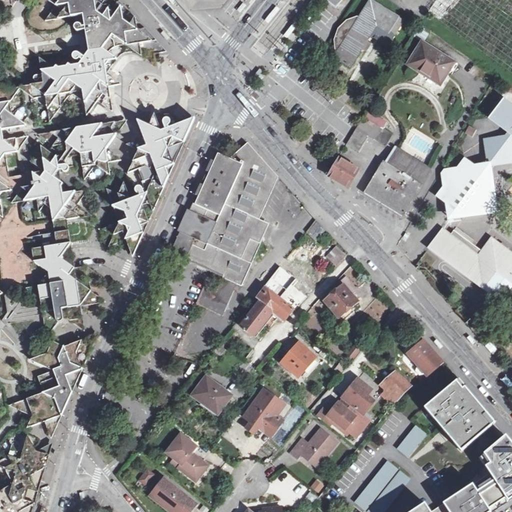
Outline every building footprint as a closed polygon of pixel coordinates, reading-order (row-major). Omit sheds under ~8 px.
[(109,0),(53,0),(58,4),(49,19),(85,13),(87,23),(84,23),(83,22),(81,21),(78,21),(77,24),(76,26),(78,28),(79,29),(88,29),(88,32),(93,32),(96,52),(98,53),(98,55),(109,62),(116,53),(114,47),(129,45),(132,42),(134,43),(140,35),(134,30),(136,27),(125,19),(127,15),(108,2),(109,0)] [(246,0),(244,0),(238,7),(241,9),(247,1),(246,0)] [(342,0),(325,0),(336,8),(342,0)] [(511,2),(509,0),(433,0),(425,12),(511,75),(511,2)] [(402,22),(369,1),(358,19),(354,17),(344,21),(338,29),(333,39),(335,51),(337,53),(334,57),(348,65),(357,50),(364,50),(368,44),(365,37),(367,34),(386,47),(402,22)] [(277,4),(268,16),(271,19),(281,7),(277,4)] [(299,21),(296,19),(286,32),(289,34),(299,21)] [(163,30),(161,33),(168,41),(171,39),(163,30)] [(452,61),(423,42),(409,64),(438,84),(452,61)] [(101,66),(80,52),(78,52),(76,53),(75,55),(75,57),(75,58),(76,59),(78,60),(79,60),(80,59),(81,58),(84,60),(82,64),(57,67),(41,56),(43,73),(37,74),(35,75),(35,79),(36,81),(32,85),(33,97),(49,107),(50,121),(71,94),(75,94),(83,99),(92,98),(92,94),(105,92),(101,66)] [(260,68),(253,75),(259,79),(264,72),(260,68)] [(18,88),(4,90),(0,87),(0,130),(24,126),(10,115),(8,102),(18,88)] [(511,105),(505,101),(491,119),(504,128),(510,133),(505,139),(505,145),(509,145),(510,143),(511,144),(511,105)] [(128,172),(142,167),(149,185),(149,186),(152,186),(152,187),(157,185),(177,140),(173,130),(163,134),(161,131),(160,131),(155,113),(150,124),(138,119),(145,137),(126,143),(139,149),(128,172)] [(386,145),(392,134),(363,117),(346,145),(357,152),(368,135),(386,145)] [(468,126),(465,134),(473,136),(475,129),(468,126)] [(510,133),(504,128),(499,134),(503,139),(491,140),(491,146),(486,146),(489,167),(511,163),(511,144),(510,143),(509,145),(505,145),(505,139),(510,133)] [(64,166),(63,161),(67,157),(78,155),(82,179),(93,165),(101,170),(108,168),(105,153),(103,144),(104,141),(103,138),(101,137),(98,136),(96,138),(92,138),(91,132),(58,138),(42,159),(28,162),(43,173),(39,178),(30,181),(31,185),(29,188),(30,190),(28,193),(29,200),(36,200),(38,212),(43,205),(52,212),(51,213),(51,215),(51,217),(52,219),(53,220),(55,220),(57,219),(59,218),(60,216),(61,221),(91,216),(76,205),(87,190),(61,195),(58,170),(61,170),(61,172),(64,173),(66,172),(67,171),(68,169),(66,167),(65,166),(64,166)] [(491,135),(480,137),(480,147),(486,146),(491,146),(491,140),(491,135)] [(0,213),(0,212),(0,193),(5,192),(7,190),(0,184),(0,160),(4,154),(9,153),(8,140),(0,141),(0,213)] [(230,158),(217,152),(193,206),(191,205),(177,238),(179,239),(182,240),(175,255),(185,260),(187,255),(221,270),(218,274),(222,276),(237,283),(241,285),(269,224),(259,219),(278,177),(247,143),(230,158)] [(386,167),(422,189),(432,172),(395,151),(386,167)] [(346,163),(339,159),(329,177),(349,188),(359,171),(348,165),(350,162),(347,160),(346,163)] [(451,216),(497,211),(490,174),(481,166),(476,167),(465,159),(457,169),(444,170),(443,173),(445,186),(438,196),(449,205),(451,216)] [(386,167),(383,165),(365,195),(404,218),(422,189),(386,167)] [(146,192),(146,193),(144,194),(143,190),(141,187),(139,187),(137,189),(137,192),(139,194),(138,196),(129,199),(123,182),(118,193),(110,197),(118,222),(102,229),(113,234),(109,246),(126,240),(130,241),(134,232),(137,224),(134,222),(136,217),(142,219),(157,185),(152,187),(152,186),(149,186),(149,185),(146,192)] [(324,230),(315,219),(305,232),(313,241),(324,230)] [(42,235),(43,247),(31,249),(33,261),(48,273),(39,287),(25,290),(40,300),(42,311),(45,326),(51,330),(58,321),(59,323),(61,323),(63,320),(62,315),(69,314),(70,321),(77,326),(82,319),(80,306),(91,305),(97,296),(90,291),(88,279),(101,277),(85,266),(73,267),(66,225),(53,227),(53,233),(42,235)] [(479,256),(444,230),(431,248),(485,288),(498,270),(511,280),(511,252),(493,238),(479,256)] [(179,239),(177,238),(170,253),(175,255),(182,240),(179,239)] [(345,255),(331,243),(320,253),(334,267),(345,255)] [(187,255),(185,260),(218,274),(221,270),(187,255)] [(282,279),(274,273),(255,299),(259,302),(250,315),(247,313),(243,318),(246,320),(240,328),(251,337),(271,312),(283,322),(292,310),(270,292),(275,284),(277,284),(282,279)] [(221,315),(237,283),(222,276),(216,291),(203,285),(196,302),(221,315)] [(355,289),(344,278),(339,284),(342,287),(324,303),(336,318),(345,310),(355,302),(348,295),(355,289)] [(350,315),(345,310),(336,318),(340,323),(350,315)] [(368,342),(360,337),(343,359),(350,364),(368,342)] [(75,342),(64,346),(52,340),(46,352),(31,358),(30,360),(51,369),(37,375),(42,391),(26,398),(21,410),(32,415),(27,427),(45,421),(48,415),(53,417),(66,389),(65,384),(69,383),(67,378),(72,376),(85,347),(75,342)] [(443,363),(423,340),(407,353),(423,373),(421,375),(424,379),(443,363)] [(492,340),(487,345),(495,353),(500,349),(492,340)] [(228,348),(220,342),(209,356),(217,363),(228,348)] [(313,357),(299,344),(281,364),(296,377),(313,357)] [(410,387),(396,370),(379,386),(383,391),(380,394),(389,404),(410,387)] [(234,397),(206,376),(193,394),(220,416),(234,397)] [(369,389),(355,379),(341,397),(342,399),(337,404),(336,403),(326,416),(343,430),(354,417),(353,416),(357,411),(362,415),(372,402),(365,396),(369,389)] [(495,423),(457,380),(424,410),(445,435),(449,432),(453,436),(449,439),(460,452),(495,423)] [(285,404),(265,391),(247,415),(273,434),(283,421),(276,417),(285,404)] [(273,434),(247,415),(245,418),(251,423),(247,429),(253,434),(257,428),(271,438),(273,434)] [(408,459),(426,435),(414,426),(396,450),(408,459)] [(335,443),(318,430),(306,445),(301,441),(290,454),(296,460),(300,455),(302,453),(318,465),(335,443)] [(37,450),(28,435),(24,448),(0,460),(0,467),(6,469),(13,484),(0,491),(0,511),(27,511),(30,501),(22,499),(19,492),(36,483),(40,469),(38,464),(39,462),(42,460),(37,450)] [(182,435),(168,453),(176,458),(183,464),(180,467),(197,480),(208,465),(193,453),(197,447),(182,435)] [(442,504),(447,511),(489,511),(511,497),(511,443),(505,436),(478,457),(489,473),(442,504)] [(315,468),(318,465),(302,453),(300,455),(315,468)] [(173,462),(180,467),(183,464),(176,458),(173,462)] [(384,461),(353,506),(361,511),(386,511),(410,479),(384,461)] [(147,485),(157,472),(147,465),(138,478),(147,485)] [(145,488),(149,492),(161,478),(156,474),(145,488)] [(190,511),(197,504),(165,479),(153,493),(175,511),(190,511)] [(319,494),(325,485),(316,480),(310,488),(319,494)] [(313,504),(318,497),(310,492),(305,498),(313,504)] [(428,511),(424,503),(409,511),(428,511)]
